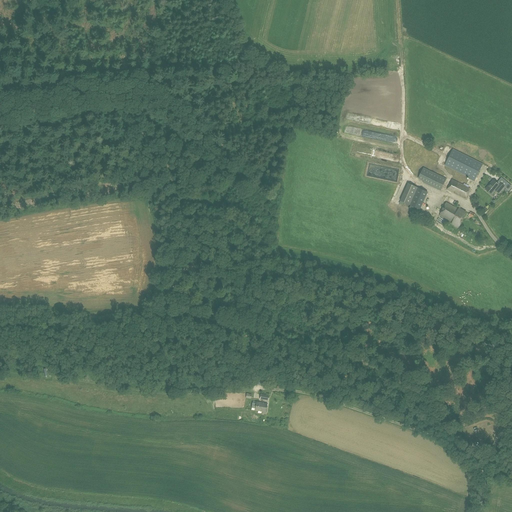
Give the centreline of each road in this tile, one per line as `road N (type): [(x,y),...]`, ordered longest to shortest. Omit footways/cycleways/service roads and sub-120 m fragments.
road 1 (track): [(488,464),(447,410),(164,268)]
road 2 (track): [(284,390),(425,433),(487,469)]
